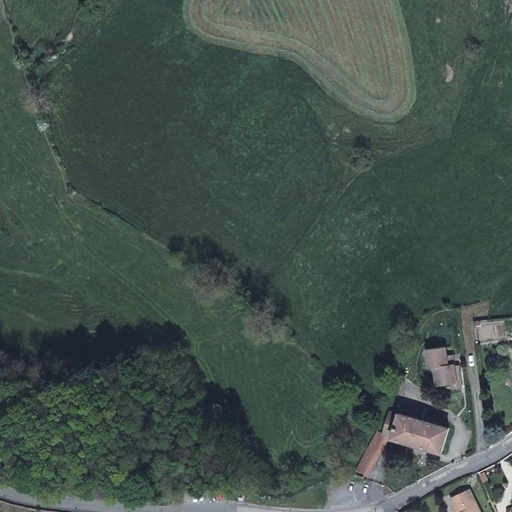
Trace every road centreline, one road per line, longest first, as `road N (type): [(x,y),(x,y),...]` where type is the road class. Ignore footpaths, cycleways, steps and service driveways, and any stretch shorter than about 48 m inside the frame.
road 1 (residential): [(511,440),(370,511)]
road 2 (residential): [(138,511),(0,491)]
